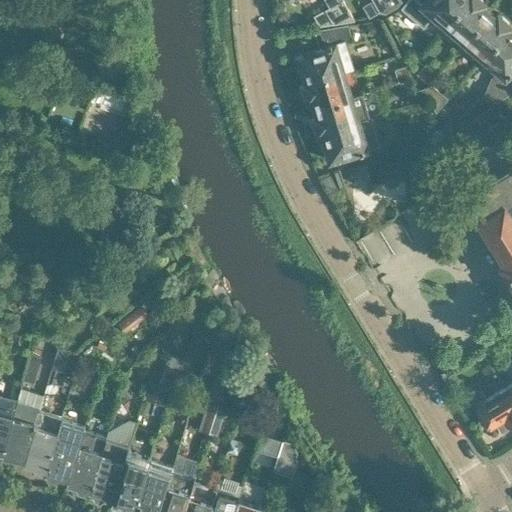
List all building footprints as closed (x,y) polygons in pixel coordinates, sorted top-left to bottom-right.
[(325,0),(329,6),(313,15),(319,25),(323,25),(324,25),(356,19),(344,0),(338,0),(325,0)] [(379,11),(373,0),(363,5),(369,17),(379,11)] [(402,0),(373,0),(379,11),(385,13),(398,7),(402,0)] [(406,0),(399,9),(411,19),(416,14),(427,23),(433,17),(443,25),(464,0),(406,0)] [(464,0),(443,25),(462,42),(489,11),(482,5),(484,2),(483,1),(482,0),(464,0)] [(489,11),(462,42),(481,59),(510,25),(509,24),(509,21),(503,16),(499,15),(498,14),(495,17),(489,11)] [(352,39),(348,24),(314,29),(320,47),(298,54),(302,67),(298,68),(303,83),(346,70),(338,43),(352,39)] [(511,26),(510,25),(481,59),(493,70),(485,91),(497,101),(503,98),(509,93),(511,89),(511,70),(510,69),(511,67),(511,26)] [(427,62),(419,72),(417,74),(428,82),(437,71),(427,62)] [(408,65),(395,69),(399,81),(411,77),(408,65)] [(314,107),(354,94),(346,70),(303,83),(303,85),(302,88),(304,95),(307,97),(307,99),(311,98),(314,107)] [(432,84),(423,87),(429,98),(436,111),(448,98),(432,84)] [(423,87),(414,90),(418,102),(429,98),(423,87)] [(313,118),(312,121),(314,129),(317,131),(318,132),(361,119),(369,117),(364,100),(361,93),(354,95),(354,94),(314,107),(316,115),(313,116),(313,118)] [(369,146),(361,119),(318,132),(322,148),(326,146),(330,159),(359,151),(363,164),(388,157),(384,141),(369,146)] [(465,129),(451,139),(459,153),(474,143),(465,129)] [(511,164),(466,189),(483,218),(479,220),(505,262),(502,264),(511,281),(511,164)] [(118,201),(102,204),(108,235),(123,232),(118,201)] [(124,333),(149,314),(142,305),(117,324),(124,333)] [(58,346),(52,367),(62,370),(69,349),(58,346)] [(32,352),(24,379),(34,381),(41,355),(32,352)] [(170,390),(178,372),(166,366),(158,385),(170,390)] [(3,452),(21,389),(22,385),(4,382),(6,370),(1,369),(0,373),(0,452),(1,451),(3,452)] [(214,376),(208,398),(199,428),(209,431),(217,407),(227,372),(222,371),(214,376)] [(186,375),(178,372),(170,390),(169,395),(177,398),(186,375)] [(511,424),(511,392),(506,383),(484,397),(480,390),(479,389),(477,389),(474,389),(473,389),(472,390),(471,392),(471,394),(472,396),(476,404),(490,426),(496,422),(502,431),(511,424)] [(149,385),(146,399),(164,404),(168,391),(149,385)] [(25,463),(41,408),(40,408),(41,406),(40,406),(44,395),(21,389),(3,452),(2,454),(24,461),(24,463),(25,463)] [(462,390),(453,395),(462,409),(471,404),(462,390)] [(225,410),(217,407),(209,431),(217,434),(225,410)] [(47,470),(63,418),(62,417),(63,415),(41,408),(25,463),(33,465),(35,470),(42,472),(46,469),(47,470)] [(114,499),(129,447),(137,419),(131,417),(108,429),(107,434),(108,434),(91,489),(90,492),(92,492),(94,496),(101,498),(104,496),(114,499)] [(84,427),(85,428),(85,425),(63,418),(47,470),(46,472),(68,478),(84,427)] [(108,434),(107,434),(85,428),(84,427),(68,478),(67,481),(78,485),(79,488),(86,490),(89,488),(91,489),(108,434)] [(273,437),(268,452),(279,455),(279,454),(283,440),(273,437)] [(292,443),(283,440),(279,454),(279,455),(274,469),(274,471),(292,477),(297,459),(295,458),(297,452),(292,443)] [(135,509),(151,455),(129,447),(114,499),(113,502),(122,505),(123,509),(131,511),(134,509),(135,509)] [(159,511),(173,469),(172,468),(173,465),(151,457),(151,455),(135,509),(134,511),(159,511)] [(184,511),(195,478),(194,478),(195,476),(173,469),(159,511),(184,511)] [(209,511),(218,487),(195,478),(184,511),(209,511)] [(234,511),(239,497),(243,485),(221,478),(218,487),(209,511),(234,511)] [(262,511),(265,505),(263,504),(239,497),(234,511),(262,511)]
